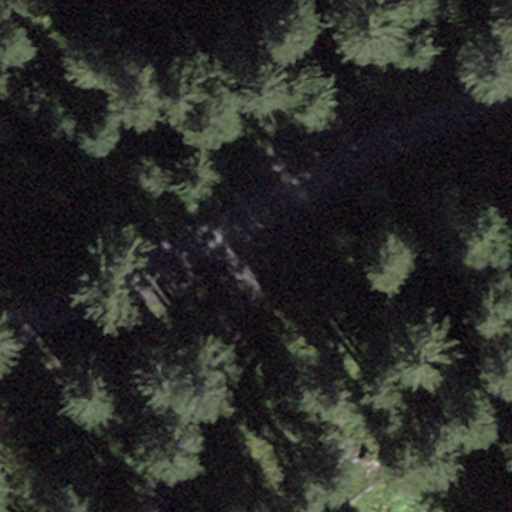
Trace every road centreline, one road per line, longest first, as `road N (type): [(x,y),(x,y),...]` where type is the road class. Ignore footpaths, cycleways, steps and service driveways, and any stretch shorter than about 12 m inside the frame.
road 1 (track): [(0,345),(294,211),(511,98)]
road 2 (track): [(191,258),(211,311),(210,354),(161,511)]
